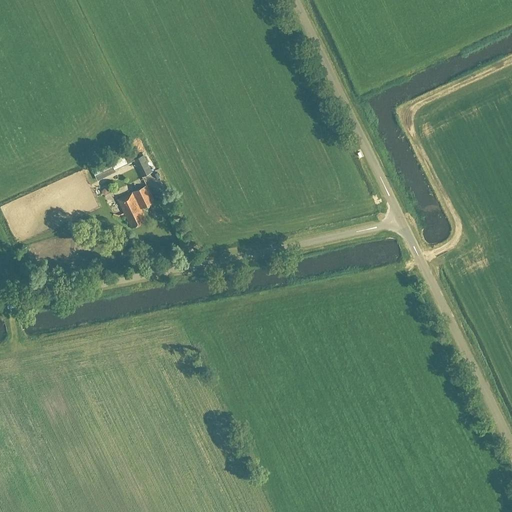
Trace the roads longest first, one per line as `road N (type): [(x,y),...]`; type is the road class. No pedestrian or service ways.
road 1 (unclassified): [(0,304),(400,222)]
road 2 (unclassified): [(400,222),(511,453)]
road 3 (unclassified): [(400,222),(295,0)]
